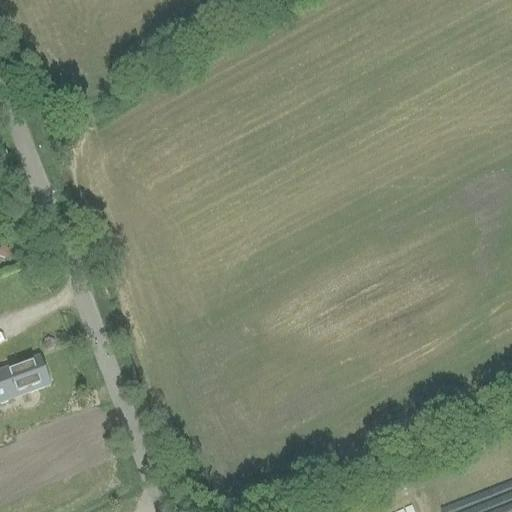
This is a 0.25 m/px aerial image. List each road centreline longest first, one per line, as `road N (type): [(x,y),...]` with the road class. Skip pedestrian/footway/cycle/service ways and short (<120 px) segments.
road 1 (unclassified): [(164,511),(0,81)]
road 2 (track): [(348,447),(212,511)]
